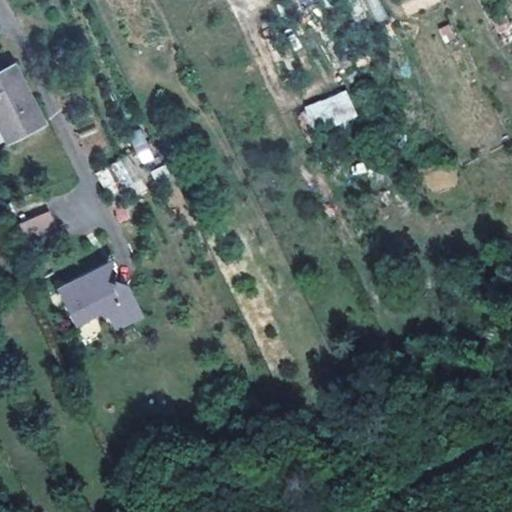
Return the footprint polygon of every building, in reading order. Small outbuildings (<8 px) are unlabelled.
[(0,74),(0,84),(26,136),(45,127),(15,67),(0,74)] [(0,127),(9,144),(26,136),(0,84),(0,127)] [(302,109),(314,136),(358,116),(345,88),(302,109)] [(106,193),(134,185),(126,160),(99,169),(106,193)] [(50,210),(19,223),(27,241),(57,228),(50,210)] [(105,263),(56,289),(77,330),(101,317),(110,319),(117,334),(147,318),(130,287),(117,283),(115,287),(108,285),(111,275),(105,263)]
